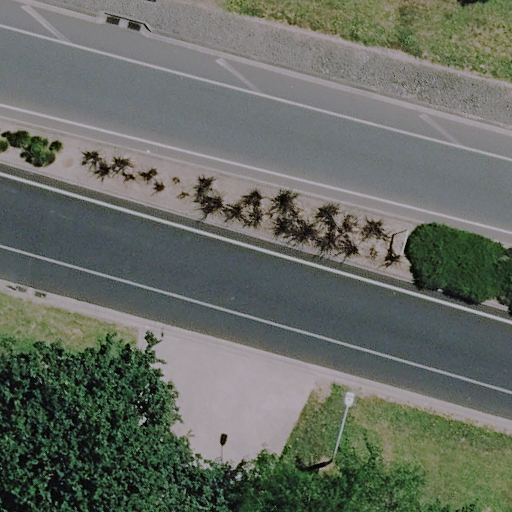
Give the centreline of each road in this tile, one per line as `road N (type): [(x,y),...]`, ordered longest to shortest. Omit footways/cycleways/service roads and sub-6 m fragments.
road 1 (primary): [(0,51),(511,191)]
road 2 (primary): [(511,383),(0,244)]
